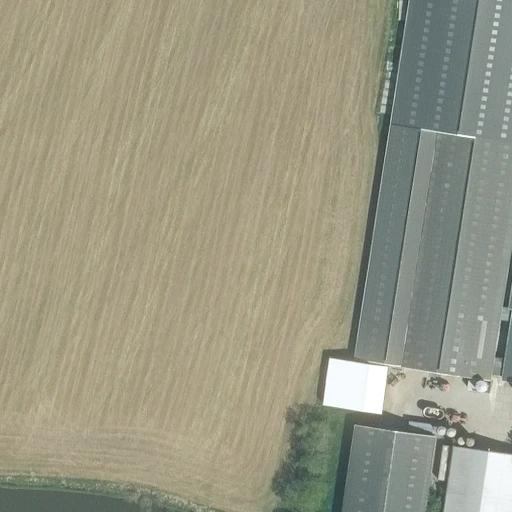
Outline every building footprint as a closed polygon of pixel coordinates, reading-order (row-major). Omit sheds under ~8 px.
[(387,141),(353,360),(468,378),(475,379),(491,382),(511,241),(511,0),(407,0),(389,123),(387,141)] [(511,320),(503,383),(511,384),(511,320)] [(468,378),(467,388),(475,389),(474,387),(474,386),(474,385),(475,379),(468,378)] [(424,511),(436,436),(353,425),(340,511),(424,511)] [(511,511),(511,454),(452,446),(442,511),(511,511)]
